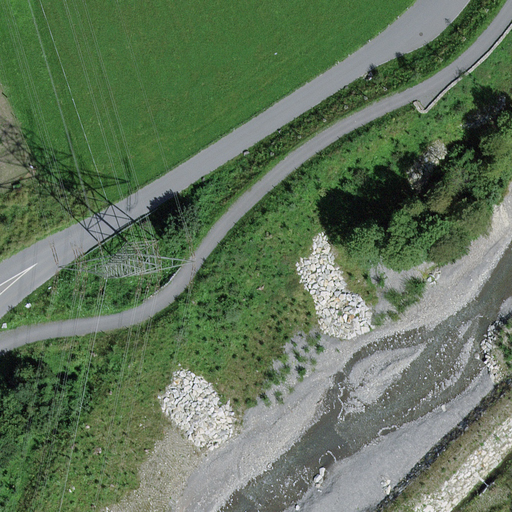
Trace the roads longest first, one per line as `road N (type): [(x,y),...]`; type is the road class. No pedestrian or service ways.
road 1 (track): [(0,343),(22,329),(148,307),(177,285),(267,180),(374,107),(461,64),(511,10)]
road 2 (unclassified): [(0,287),(84,227),(389,49),(443,0)]
